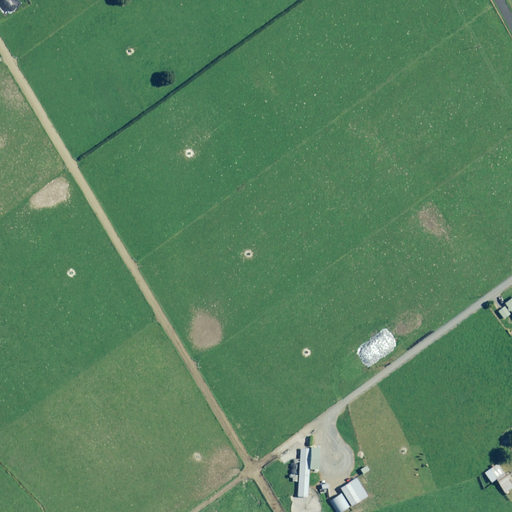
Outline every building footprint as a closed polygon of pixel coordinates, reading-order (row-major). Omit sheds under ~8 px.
[(510,314),(503,306),(497,311),(504,319),(510,314)] [(511,440),(508,436),(503,441),(506,444),(511,440)] [(310,469),(318,470),(320,446),(311,446),(311,449),(299,448),(297,496),(308,497),(309,472),(308,472),(308,469),(310,469)] [(499,485),(508,479),(498,464),(484,473),(491,482),(495,479),(499,485)] [(369,470),(366,466),(360,470),(363,474),(369,470)] [(366,496),(356,479),(340,489),(351,506),(366,496)] [(511,485),(508,479),(499,485),(504,493),(511,487),(511,485)] [(340,511),(348,507),(340,494),(329,501),(335,511),(340,511)]
